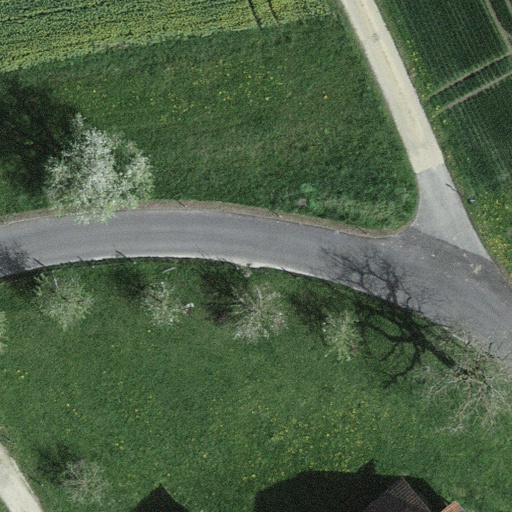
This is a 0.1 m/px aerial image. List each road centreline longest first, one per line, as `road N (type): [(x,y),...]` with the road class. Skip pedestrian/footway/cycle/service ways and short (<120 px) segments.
road 1 (unclassified): [(511,285),(456,234),(346,200),(211,193),(0,228)]
road 2 (track): [(356,0),(456,234)]
